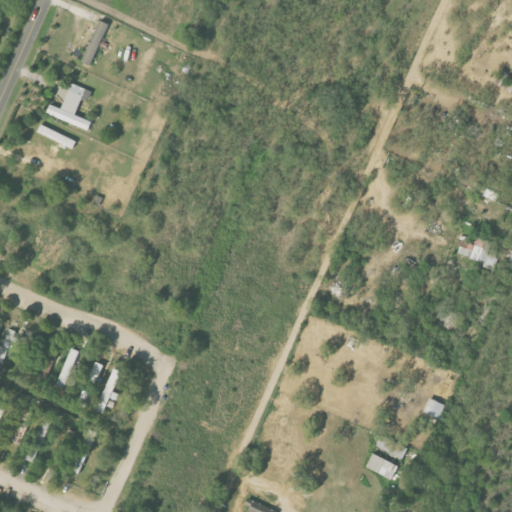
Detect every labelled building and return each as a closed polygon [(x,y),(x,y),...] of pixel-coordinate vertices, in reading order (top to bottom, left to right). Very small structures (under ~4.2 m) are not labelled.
[(92,66),(110,24),(100,20),(83,62),(92,66)] [(511,83),(499,78),(495,85),(511,93),(511,83)] [(90,130),(93,122),(76,116),(82,99),(89,101),(93,91),(72,83),(63,109),(51,104),(47,115),(90,130)] [(78,141),(41,125),(38,133),(74,149),(78,141)] [(500,255),(488,252),(491,243),(477,239),(475,245),(463,241),(458,256),(495,268),(500,255)] [(17,331),(8,329),(0,358),(0,362),(7,364),(15,338),(17,331)] [(65,389),(79,351),(71,348),(57,386),(65,389)] [(121,371),(113,368),(96,410),(104,414),(121,371)] [(425,412),(441,419),(447,405),(430,398),(425,412)] [(34,414),(25,411),(12,441),(21,445),(34,414)] [(25,459),(34,463),(53,418),(44,414),(25,459)] [(378,447),(404,459),(409,448),(383,436),(378,447)] [(399,465),(373,455),(368,470),(394,479),(399,465)]
